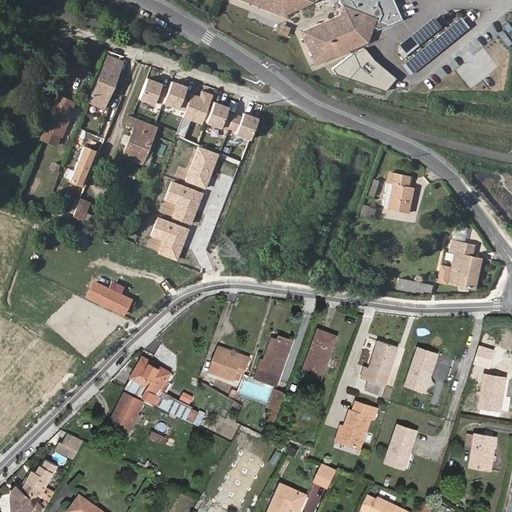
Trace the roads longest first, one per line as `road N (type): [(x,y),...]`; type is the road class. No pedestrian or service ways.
road 1 (residential): [(0,468),(169,304),(199,288),(248,284),(419,308),(511,304)]
road 2 (residential): [(510,257),(428,159),(295,96),(143,0)]
